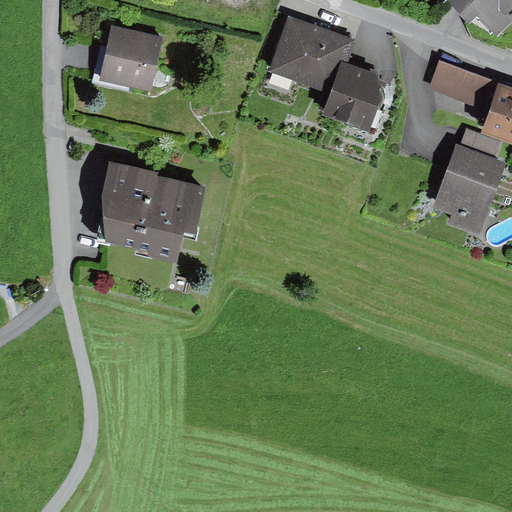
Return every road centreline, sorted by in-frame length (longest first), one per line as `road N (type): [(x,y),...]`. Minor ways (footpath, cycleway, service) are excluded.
road 1 (track): [(50,511),(90,450),(90,382),(67,288),(47,107),(61,0)]
road 2 (residential): [(511,68),(323,0)]
